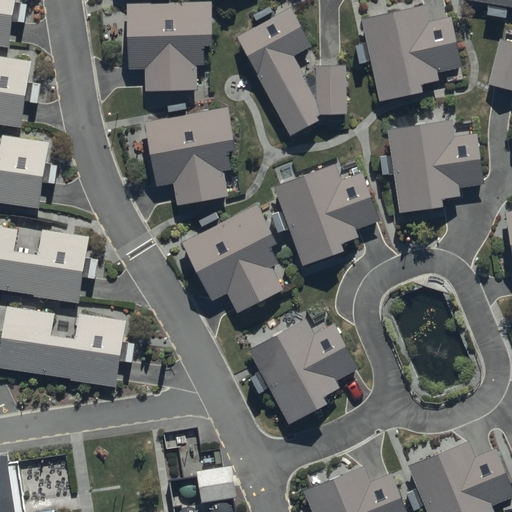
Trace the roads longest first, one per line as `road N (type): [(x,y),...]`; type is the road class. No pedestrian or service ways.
road 1 (residential): [(393,399),(367,321),(370,293),(386,275),(420,262),(452,265),(499,376),(480,403),(436,419),(407,413)]
road 2 (residential): [(65,0),(101,175),(223,395)]
road 3 (residential): [(223,395),(0,431)]
road 4 (residential): [(257,473),(363,425),(393,399)]
